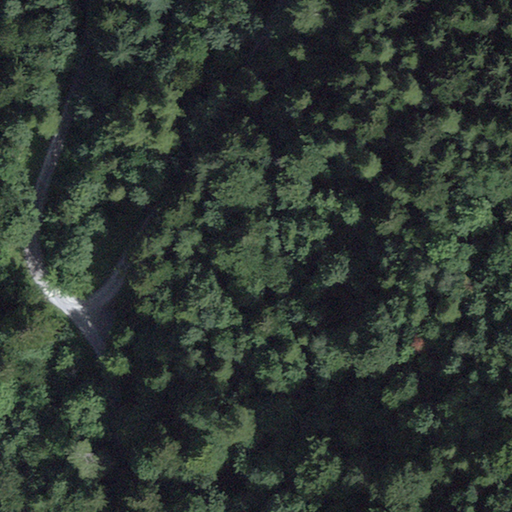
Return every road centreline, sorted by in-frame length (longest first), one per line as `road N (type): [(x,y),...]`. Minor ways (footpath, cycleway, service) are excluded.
road 1 (track): [(77,310),(106,294),(134,236),(287,0)]
road 2 (track): [(78,0),(34,260),(53,294),(77,310)]
road 3 (track): [(77,310),(94,338),(129,511)]
